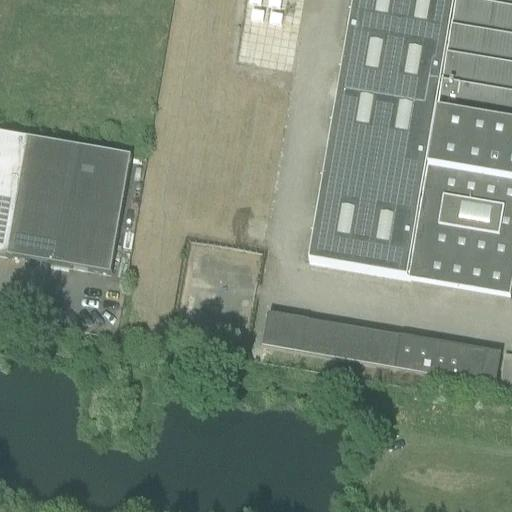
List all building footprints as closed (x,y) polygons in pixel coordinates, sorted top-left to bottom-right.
[(245,0),(237,65),(289,72),(299,0),(245,0)] [(511,0),(355,0),(310,267),(509,301),(511,286),(511,0)] [(0,259),(110,279),(131,161),(0,137),(0,259)] [(268,318),(263,352),(302,358),(307,325),(268,318)] [(400,340),(394,373),(461,384),(467,351),(400,340)] [(487,354),(481,388),(495,390),(500,356),(487,354)] [(511,400),(511,358),(505,357),(498,398),(511,400)]
